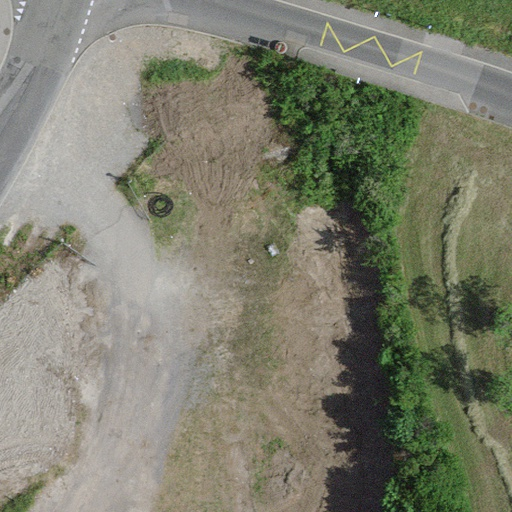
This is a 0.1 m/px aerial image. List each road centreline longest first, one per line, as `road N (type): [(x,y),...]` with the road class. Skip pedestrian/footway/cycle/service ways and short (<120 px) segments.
road 1 (unknown): [(46,511),(79,398),(82,250),(69,151),(28,83)]
road 2 (residential): [(511,99),(204,0)]
road 3 (tertiary): [(59,0),(28,83),(0,130)]
